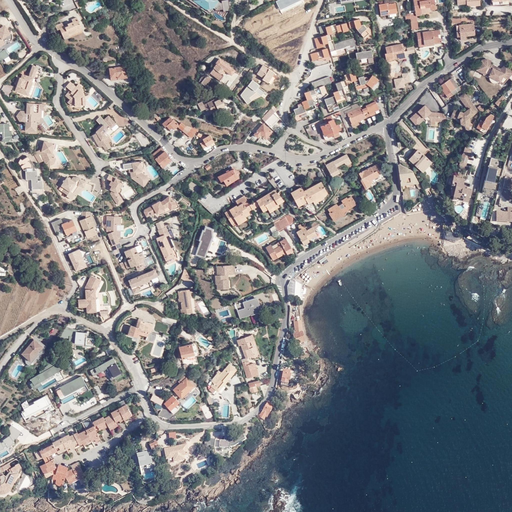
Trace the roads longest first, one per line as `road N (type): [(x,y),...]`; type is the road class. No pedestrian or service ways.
road 1 (residential): [(283,275),(286,311),(270,391),(238,422),(156,421),(104,330)]
road 2 (residential): [(38,46),(84,69),(188,160),(244,146),(274,152)]
road 3 (residential): [(283,275),(388,207),(395,185),(388,124)]
road 4 (residential): [(388,124),(423,83),(481,48),(511,42)]
